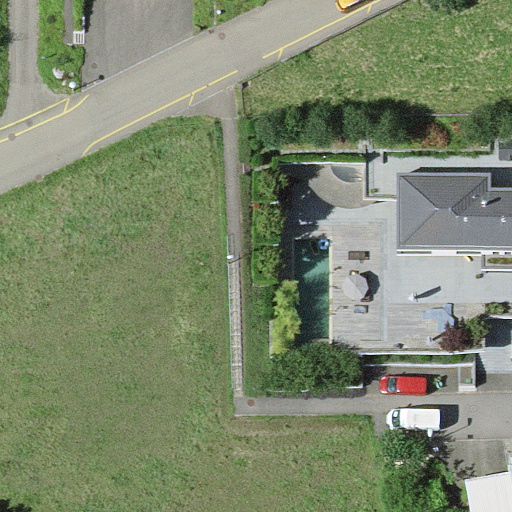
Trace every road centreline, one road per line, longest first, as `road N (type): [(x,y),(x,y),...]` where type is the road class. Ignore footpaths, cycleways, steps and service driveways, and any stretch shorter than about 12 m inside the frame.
road 1 (residential): [(32,150),(342,0)]
road 2 (residential): [(24,0),(32,150)]
road 3 (residential): [(369,416),(511,414)]
